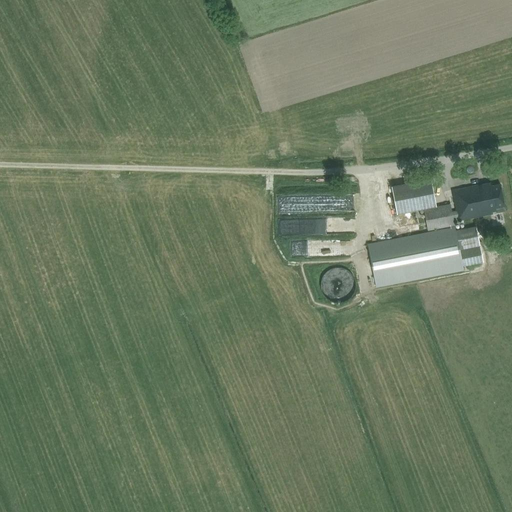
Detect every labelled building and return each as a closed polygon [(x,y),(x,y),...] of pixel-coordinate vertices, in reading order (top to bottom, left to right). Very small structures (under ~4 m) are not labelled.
[(242,49),(246,61),(250,59),(247,47),(242,49)] [(268,57),(258,58),(260,71),(270,70),(268,57)] [(276,88),(266,90),(267,98),(277,96),(276,88)] [(429,178),(391,186),(396,214),(435,206),(429,178)] [(490,183),(452,191),(456,211),(451,212),(450,205),(424,210),(428,231),(454,226),(453,219),(458,218),(458,221),(506,211),(500,184),(491,186),(490,183)] [(374,219),(373,232),(387,233),(387,219),(374,219)] [(476,227),(455,231),(455,228),(396,240),(367,246),(376,287),(404,282),(463,270),(462,266),(483,262),(480,245),(476,227)] [(336,242),(291,242),(291,254),(302,254),(302,253),(309,253),(309,250),(327,250),(345,250),(345,241),(336,241),(336,242)]
